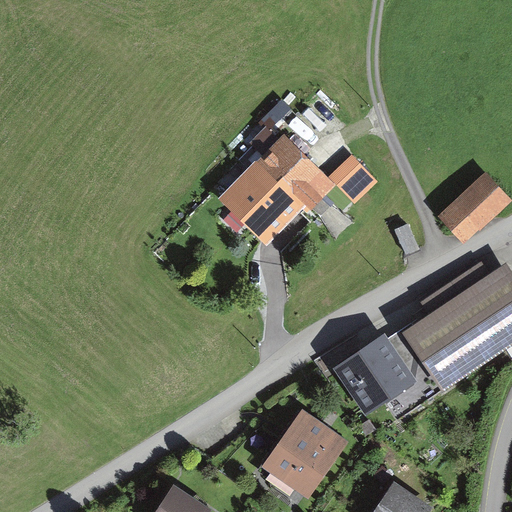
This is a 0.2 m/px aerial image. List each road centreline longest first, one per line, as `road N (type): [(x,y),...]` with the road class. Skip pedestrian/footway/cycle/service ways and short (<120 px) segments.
road 1 (tertiary): [(47,511),(511,225)]
road 2 (track): [(446,263),(380,109),(378,0)]
